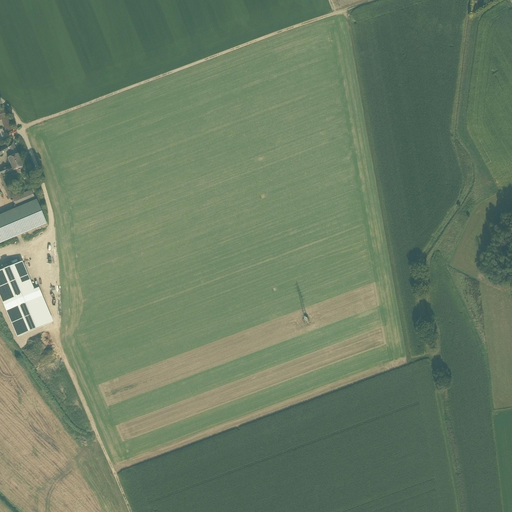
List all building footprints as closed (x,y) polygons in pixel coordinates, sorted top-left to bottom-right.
[(12,131),(8,118),(2,120),(5,132),(12,131)] [(0,155),(9,151),(11,157),(18,155),(13,143),(0,150),(0,155)] [(22,167),(18,155),(11,157),(8,158),(11,166),(12,171),(22,167)] [(0,170),(0,175),(3,174),(12,171),(11,166),(0,170)] [(0,177),(9,200),(12,198),(3,174),(0,175),(0,177)] [(31,190),(12,198),(15,207),(35,199),(31,190)] [(0,215),(0,243),(46,224),(36,200),(0,215)] [(23,261),(0,270),(0,290),(19,336),(54,321),(40,287),(34,289),(23,261)]
